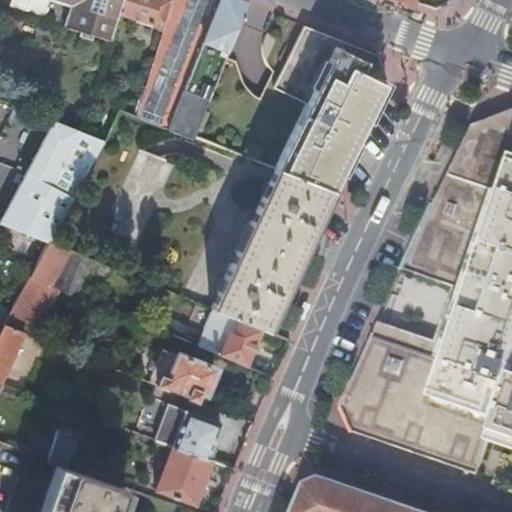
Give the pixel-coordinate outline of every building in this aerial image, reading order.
[(72,0),(11,0),(10,6),(45,17),(48,7),(67,13),(69,5),(71,5),(72,0)] [(72,0),(71,5),(69,5),(67,13),(63,26),(108,40),(116,15),(120,0),(72,0)] [(120,0),(116,15),(161,27),(169,0),(120,0)] [(169,0),(161,27),(134,114),(134,116),(169,130),(217,0),(169,0)] [(217,0),(169,130),(190,139),(242,2),(237,0),(217,0)] [(301,103),(270,168),(330,191),(356,139),(387,78),(375,55),(299,24),(269,87),(301,103)] [(359,369),(340,412),(350,432),(476,475),(489,439),(511,447),(511,378),(510,378),(511,371),(511,112),(473,127),(420,237),(427,239),(413,272),(470,294),(446,363),(373,338),(359,369)] [(0,221),(0,224),(46,244),(101,141),(78,132),(52,122),(0,221)] [(270,168),(210,310),(261,331),(268,334),(290,283),(313,228),(326,200),(330,191),(270,168)] [(420,237),(405,269),(413,272),(427,239),(420,237)] [(46,244),(2,327),(32,339),(52,290),(75,300),(86,282),(97,264),(66,251),(64,253),(46,244)] [(107,269),(97,264),(86,282),(98,288),(107,269)] [(196,346),(246,368),(253,350),(261,331),(210,310),(211,311),(196,346)] [(2,327),(0,330),(0,385),(23,394),(45,344),(32,339),(2,327)] [(159,378),(155,387),(164,390),(165,389),(186,398),(186,399),(195,403),(199,393),(204,395),(213,371),(176,357),(167,381),(159,378)] [(169,408),(157,442),(171,447),(184,413),(169,408)] [(184,413),(171,447),(207,460),(220,424),(185,411),(184,413)] [(35,440),(30,454),(61,466),(65,467),(75,438),(56,431),(51,446),(35,440)] [(195,506),(212,462),(207,460),(171,447),(155,491),(195,506)] [(65,467),(61,466),(44,511),(111,511),(120,490),(64,470),(65,467)] [(413,511),(321,481),(307,487),(295,511),(413,511)]
